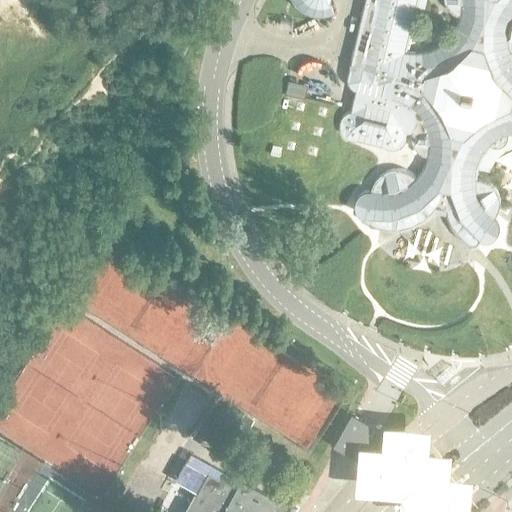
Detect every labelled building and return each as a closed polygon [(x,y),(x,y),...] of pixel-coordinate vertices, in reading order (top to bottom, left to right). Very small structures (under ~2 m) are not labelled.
[(330,0),(329,0),(294,0),(295,2),(303,9),(313,13),(324,14),(334,11),(330,0)] [(408,169),(398,168),(388,170),(380,174),(375,181),(372,189),(370,189),(363,191),(358,196),(356,202),(358,210),(363,215),(364,216),(363,217),(364,219),(377,225),(392,228),(397,228),(408,226),(419,222),(428,216),(436,208),(437,207),(438,207),(439,206),(442,207),(445,208),(447,211),(452,224),(460,236),(471,245),(472,244),(476,244),(477,244),(481,238),(482,238),(488,239),(494,237),(499,233),(501,227),(500,221),(497,216),(497,215),(499,211),(500,207),(501,202),(500,195),(497,188),(491,182),(485,179),(477,177),(476,176),(477,164),(482,152),(486,146),(487,146),(489,144),(490,144),(497,146),(504,144),(507,139),(508,133),(508,132),(511,131),(511,130),(511,0),(365,0),(365,5),(349,74),(349,80),(351,85),(356,89),(354,98),(353,99),(354,100),(353,101),(352,108),(351,110),(345,113),(341,120),(340,127),(344,134),(348,137),(353,139),(356,139),(359,138),(370,141),(371,142),(372,141),(383,144),(389,147),(396,147),(402,144),(406,139),(407,132),(413,130),(412,134),(412,138),(413,142),(416,148),(418,150),(421,152),(427,155),(428,156),(427,160),(426,164),(424,168),(423,168),(421,172),(418,175),(417,175),(408,169)] [(254,418),(244,412),(237,423),(247,429),(254,418)] [(467,511),(470,471),(448,469),(450,446),(427,445),(429,420),(381,417),(379,439),(357,437),(353,487),(399,490),(397,511),(467,511)] [(246,460),(251,452),(242,447),(237,456),(246,460)] [(270,460),(256,453),(251,463),(265,471),(270,460)] [(277,511),(282,505),(284,502),(283,502),(242,479),(241,478),(236,488),(186,460),(176,479),(197,490),(184,511),(277,511)]
